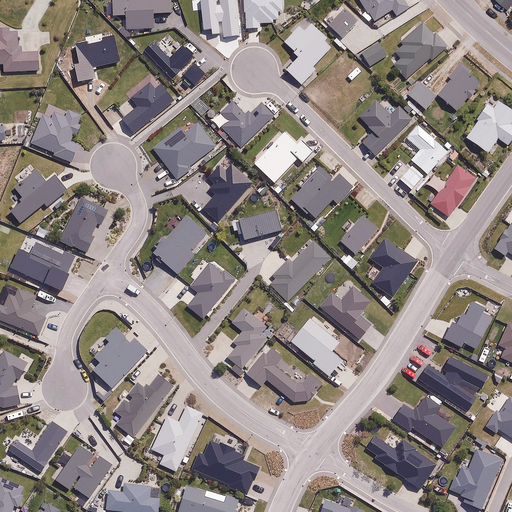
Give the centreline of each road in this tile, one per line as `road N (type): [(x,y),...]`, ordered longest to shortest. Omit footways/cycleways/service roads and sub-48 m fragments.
road 1 (residential): [(105,273),(164,324),(227,400),(313,452)]
road 2 (residential): [(253,68),(452,252)]
road 3 (residential): [(313,452),(388,361),(452,252)]
road 4 (residential): [(105,273),(139,211),(110,163)]
road 5 (residential): [(63,388),(66,336),(105,273)]
